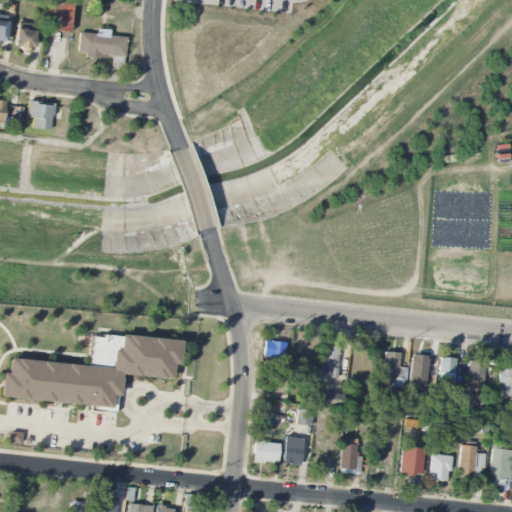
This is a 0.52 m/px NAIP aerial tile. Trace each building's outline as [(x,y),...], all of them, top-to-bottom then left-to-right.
[(72,2),(47,1),(46,31),(71,32),(72,2)] [(35,31),(16,28),(13,46),(33,49),(35,31)] [(124,57),(126,36),(79,31),(77,52),(85,53),(84,58),(99,59),(99,55),(124,57)] [(51,130),(52,103),(27,102),(26,118),(31,118),(30,129),(51,130)] [(0,389),(0,398),(110,408),(111,396),(118,396),(120,376),(170,380),(172,365),(178,365),(180,341),(90,334),(87,366),(8,359),(7,374),(1,374),(0,389)] [(283,358),(284,342),(263,341),(262,357),(283,358)] [(321,375),(327,375),(327,378),(337,379),(338,347),(322,346),(321,375)] [(403,377),(403,369),(398,369),(398,353),(382,352),(381,376),(403,377)] [(426,356),(409,355),(408,389),(425,389),(426,356)] [(437,382),(453,383),(453,359),(438,358),(437,382)] [(466,391),(482,391),(483,361),(467,360),(466,391)] [(342,394),(316,393),(316,405),(341,406),(342,394)] [(295,425),(310,427),(312,411),(296,409),(295,425)] [(7,444),(20,445),(21,433),(8,432),(7,444)] [(282,464),(300,465),(301,438),(283,437),(282,464)] [(338,469),(354,470),(356,439),(340,438),(338,469)] [(277,463),(278,443),(252,442),(251,462),(277,463)] [(483,454),(475,454),(475,446),(458,445),(457,476),(474,477),(474,475),(482,476),(483,454)] [(421,475),(422,448),(399,447),(398,474),(421,475)] [(511,481),(511,462),(511,450),(490,450),(488,480),(511,481)] [(434,457),(427,456),(426,472),(442,474),(442,470),(452,471),(453,459),(443,458),(443,452),(435,451),(434,457)] [(92,511),(93,494),(81,494),(80,511),(92,511)] [(205,511),(205,508),(194,507),(194,495),(183,495),(182,511),(205,511)] [(115,511),(116,499),(95,497),(94,511),(115,511)]
